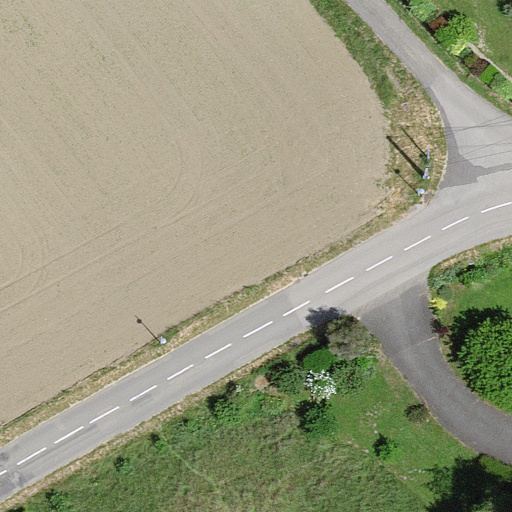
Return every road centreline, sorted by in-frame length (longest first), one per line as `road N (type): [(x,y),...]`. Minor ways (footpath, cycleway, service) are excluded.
road 1 (unclassified): [(0,478),(390,256),(511,206)]
road 2 (unclassified): [(364,0),(511,163)]
